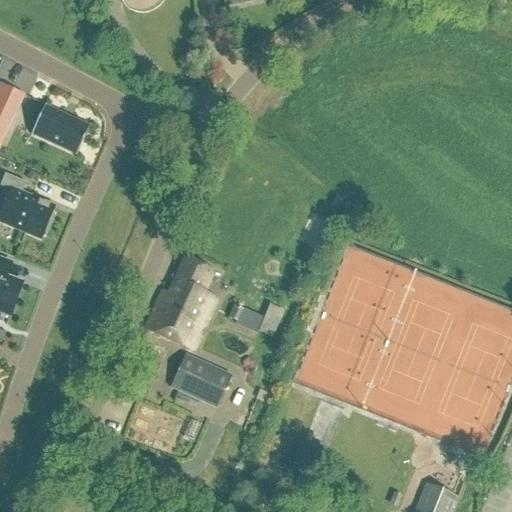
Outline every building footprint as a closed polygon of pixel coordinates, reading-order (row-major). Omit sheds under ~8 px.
[(222,0),(224,8),(251,3),(250,1),(254,0),(222,0)] [(0,85),(0,137),(5,140),(25,97),(0,85)] [(31,137),(76,158),(89,128),(44,108),(31,137)] [(0,188),(10,193),(0,217),(0,223),(40,240),(43,232),(46,233),(52,219),(49,218),(53,209),(21,196),(25,185),(4,176),(0,185),(0,188)] [(0,314),(9,318),(21,284),(0,276),(0,271),(3,262),(0,260),(0,314)] [(215,300),(203,295),(212,273),(184,261),(168,297),(161,294),(144,331),(191,352),(215,300)] [(227,319),(235,323),(237,324),(242,310),(232,306),(227,319)] [(263,319),(257,333),(259,334),(272,339),(283,313),(269,307),(263,319)] [(185,357),(170,390),(215,410),(230,378),(185,357)] [(425,487),(414,511),(452,511),(457,500),(455,500),(425,487)]
